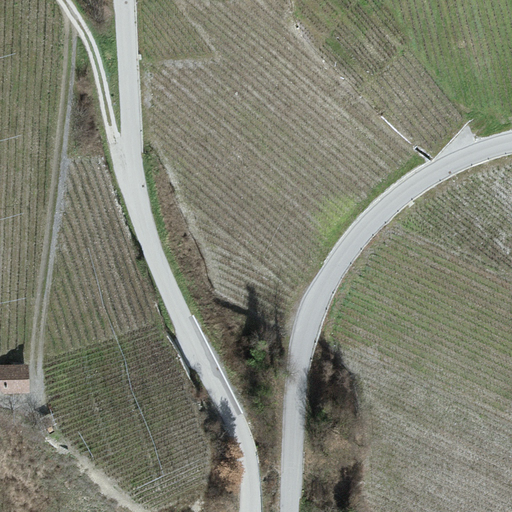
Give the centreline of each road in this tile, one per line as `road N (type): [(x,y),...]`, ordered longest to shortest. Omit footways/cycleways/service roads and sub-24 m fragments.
road 1 (unclassified): [(131,0),(140,186),(253,442),(263,511)]
road 2 (track): [(0,390),(33,419),(71,419),(55,334),(74,3)]
road 3 (unclassified): [(308,511),(315,342),(327,297),(358,244),(405,195),(456,162),(511,143)]
road 4 (track): [(140,186),(111,111),(101,56),(71,0)]
